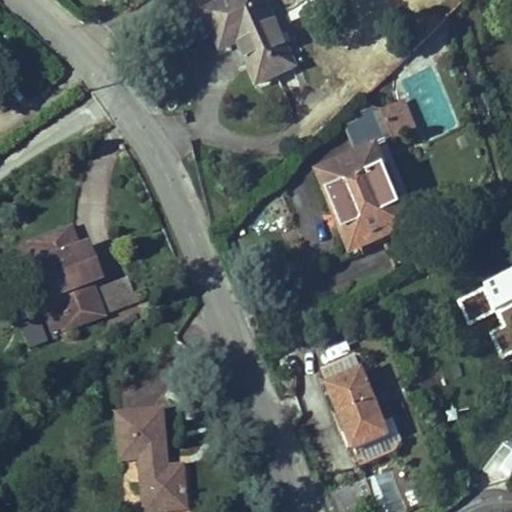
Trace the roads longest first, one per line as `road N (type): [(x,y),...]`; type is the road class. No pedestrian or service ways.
road 1 (residential): [(299,511),(144,137),(118,95)]
road 2 (residential): [(118,95),(0,178)]
road 3 (residential): [(118,95),(15,0)]
